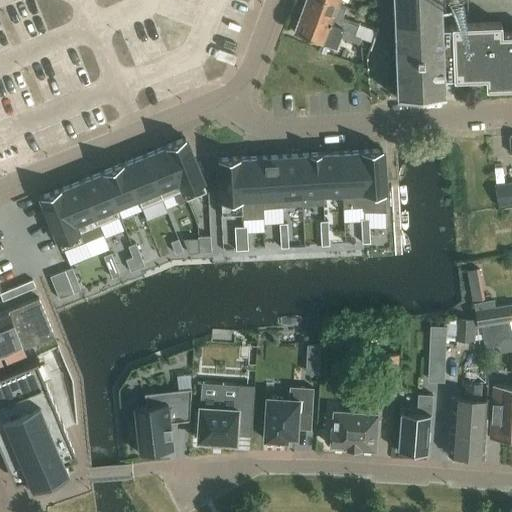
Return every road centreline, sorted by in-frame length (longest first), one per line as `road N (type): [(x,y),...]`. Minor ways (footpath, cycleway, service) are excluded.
road 1 (residential): [(511,483),(274,468),(133,471)]
road 2 (residential): [(228,94),(255,127),(276,129),(511,115)]
road 3 (residential): [(228,94),(0,188)]
